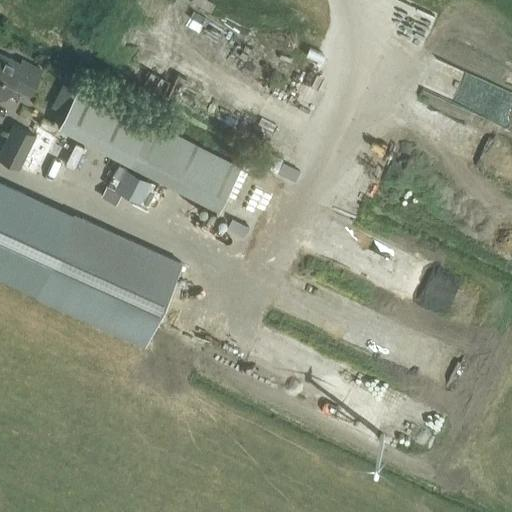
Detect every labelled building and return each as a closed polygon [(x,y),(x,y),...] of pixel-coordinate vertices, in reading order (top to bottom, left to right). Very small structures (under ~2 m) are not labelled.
[(22,63),(0,52),(0,93),(6,97),(11,85),(30,94),(41,69),(23,61),(22,63)] [(57,126),(130,163),(218,208),(240,164),(80,83),(57,126)] [(370,157),(355,112),(311,127),(326,171),(370,157)] [(0,158),(19,168),(35,134),(13,123),(0,149),(0,158)] [(236,208),(252,171),(242,167),(226,203),(236,208)] [(135,209),(145,185),(133,180),(122,204),(135,209)] [(70,217),(23,195),(0,184),(0,273),(37,291),(35,295),(144,344),(181,262),(72,213),(70,217)] [(137,211),(149,216),(159,195),(146,189),(137,211)] [(297,199),(289,214),(304,221),(311,206),(297,199)] [(239,229),(219,223),(213,238),(233,245),(239,229)] [(259,258),(275,267),(284,251),(268,242),(259,258)] [(280,306),(276,315),(302,328),(306,319),(280,306)]
